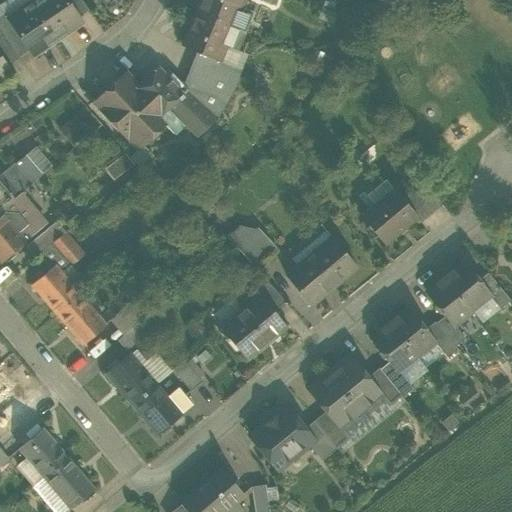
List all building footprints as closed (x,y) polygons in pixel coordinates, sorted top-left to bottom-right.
[(34,0),(32,2),(57,39),(81,22),(78,17),(66,0),(34,0)] [(88,10),(81,0),(66,0),(78,17),(88,10)] [(243,0),(201,0),(196,13),(228,26),(235,9),(239,10),(243,0)] [(57,39),(32,2),(8,18),(7,18),(29,51),(32,56),(57,39)] [(29,51),(7,18),(8,18),(4,12),(0,14),(0,30),(19,58),(29,51)] [(228,26),(196,13),(182,46),(196,52),(218,61),(219,60),(225,46),(237,50),(244,32),(228,26)] [(19,58),(0,30),(0,58),(6,66),(19,58)] [(218,61),(196,52),(190,67),(235,85),(241,69),(219,60),(218,61)] [(0,77),(9,72),(6,66),(0,58),(0,77)] [(157,67),(137,86),(138,87),(133,92),(157,118),(158,118),(167,109),(167,108),(187,90),(185,88),(185,87),(171,73),(167,77),(157,67)] [(235,85),(190,67),(193,68),(185,87),(185,88),(187,90),(215,119),(235,85)] [(137,86),(125,73),(94,102),(138,148),(163,124),(158,118),(157,118),(133,92),(138,87),(137,86)] [(215,119),(187,90),(167,108),(167,109),(196,137),(216,120),(215,119)] [(77,147),(91,129),(72,114),(58,132),(77,147)] [(124,155),(105,168),(112,178),(131,165),(124,155)] [(14,164),(0,175),(0,184),(13,199),(15,197),(31,184),(14,164)] [(423,183),(403,200),(416,216),(419,221),(440,204),(423,183)] [(0,210),(13,199),(0,184),(0,210)] [(395,189),(361,217),(383,244),(416,216),(403,200),(395,189)] [(13,199),(0,210),(0,212),(24,241),(41,227),(15,197),(13,199)] [(0,212),(0,260),(0,261),(24,241),(0,212)] [(63,233),(55,223),(49,228),(57,238),(63,233)] [(48,228),(26,246),(35,256),(37,255),(51,243),(57,238),(49,228),(48,228)] [(257,228),(236,248),(254,267),(275,248),(257,228)] [(83,255),(63,233),(57,238),(51,243),(70,266),(83,255)] [(331,238),(286,276),(310,305),(356,267),(331,238)] [(70,266),(51,243),(37,255),(49,269),(54,265),(73,287),(82,279),(70,266)] [(463,263),(445,278),(471,310),(489,296),(489,295),(477,280),(463,263)] [(73,287),(54,265),(49,269),(30,285),(56,315),(80,295),(73,287)] [(509,301),(487,273),(477,280),(489,295),(489,296),(499,309),(509,301)] [(471,310),(445,278),(426,293),(434,304),(433,307),(438,313),(442,313),(444,316),(452,326),(453,325),(471,310)] [(285,301),(266,281),(254,290),(259,296),(260,296),(273,311),(285,301)] [(106,325),(80,295),(56,315),(82,345),(106,325)] [(259,296),(220,329),(246,359),(286,326),(273,311),(260,296),(259,296)] [(132,300),(109,320),(122,336),(138,322),(145,316),(132,300)] [(408,309),(389,324),(415,356),(434,342),(434,341),(424,329),(408,309)] [(452,326),(444,316),(435,323),(454,346),(464,338),(453,325),(452,326)] [(122,336),(117,340),(125,351),(147,333),(138,322),(122,336)] [(435,323),(434,322),(424,329),(434,341),(434,342),(446,358),(456,349),(454,346),(435,323)] [(415,356),(389,324),(370,339),(379,349),(378,353),(383,359),(386,359),(388,361),(397,372),(398,371),(415,356)] [(130,354),(106,374),(131,404),(155,384),(130,354)] [(366,377),(348,356),(340,362),(339,368),(330,375),(359,411),(368,404),(368,398),(376,392),(377,391),(366,377)] [(201,382),(183,361),(172,370),(190,391),(201,382)] [(397,372),(388,361),(379,369),(400,396),(401,397),(412,388),(398,371),(397,372)] [(379,369),(378,367),(366,377),(377,391),(376,392),(387,406),(400,396),(379,369)] [(330,375),(322,382),(316,382),(308,389),(325,410),(337,424),(338,423),(345,417),(351,418),(359,411),(330,375)] [(0,413),(17,400),(0,379),(0,413)] [(166,397),(155,384),(131,404),(157,434),(192,404),(178,388),(166,397)] [(303,428),(286,407),(276,415),(275,414),(263,424),(264,425),(250,436),(266,456),(274,457),(281,465),(307,444),(312,440),(303,428)] [(337,424),(325,410),(313,421),(336,449),(349,438),(338,423),(337,424)] [(336,449),(313,421),(303,428),(312,440),(307,444),(321,461),(336,449)] [(67,458),(41,428),(17,448),(43,478),(67,458)] [(67,458),(43,478),(69,508),(93,488),(67,458)] [(222,470),(180,505),(186,511),(241,511),(244,510),(236,501),(243,495),(222,470)] [(253,511),(268,511),(267,484),(252,484),(253,511)]
